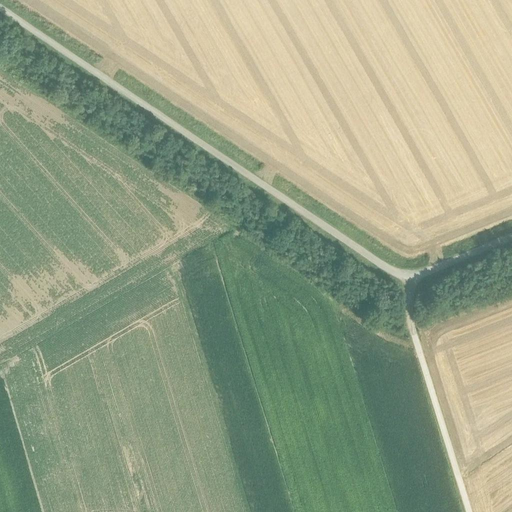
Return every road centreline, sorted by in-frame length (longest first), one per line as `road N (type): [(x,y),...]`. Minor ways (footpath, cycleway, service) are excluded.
road 1 (unclassified): [(412,277),(389,270),(0,7)]
road 2 (unclassified): [(469,511),(410,320),(412,277)]
